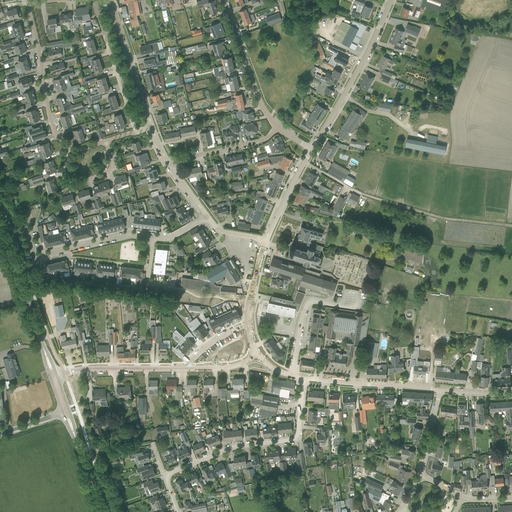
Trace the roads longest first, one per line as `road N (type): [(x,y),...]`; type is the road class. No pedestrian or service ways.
road 1 (residential): [(164,476),(226,449),(295,438),(302,377)]
road 2 (unclassified): [(311,149),(388,0)]
road 3 (residential): [(28,3),(48,114),(68,151)]
road 4 (residential): [(152,236),(40,258),(27,231)]
road 5 (residential): [(276,127),(259,103),(222,0)]
road 6 (tertiary): [(440,388),(302,377)]
road 7 (tertiary): [(43,348),(0,225)]
road 8 (tertiary): [(56,375),(186,367)]
